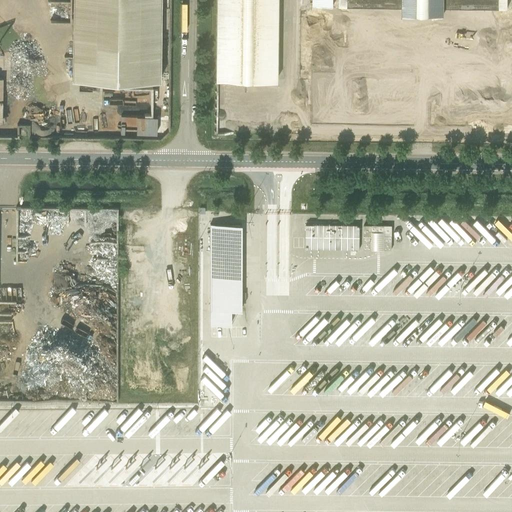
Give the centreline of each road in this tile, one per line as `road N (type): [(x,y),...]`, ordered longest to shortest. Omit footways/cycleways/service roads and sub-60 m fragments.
road 1 (unclassified): [(186,160),(511,165)]
road 2 (unclassified): [(0,158),(186,160)]
road 3 (unclassified): [(189,0),(186,160)]
